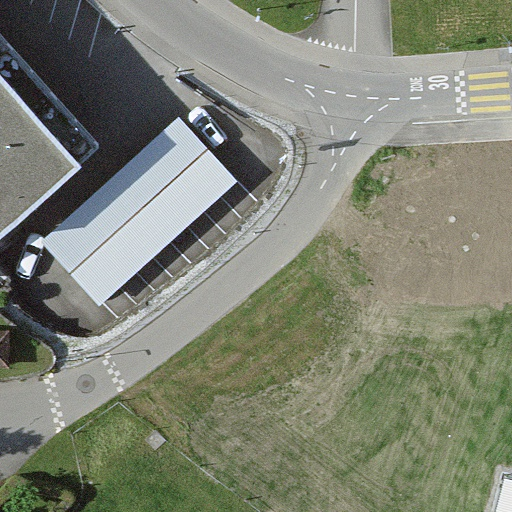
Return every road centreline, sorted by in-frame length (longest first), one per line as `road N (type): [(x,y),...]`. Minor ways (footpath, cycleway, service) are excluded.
road 1 (residential): [(394,95),(353,179),(286,253),(63,414),(0,416)]
road 2 (residential): [(394,95),(334,87),(159,0)]
